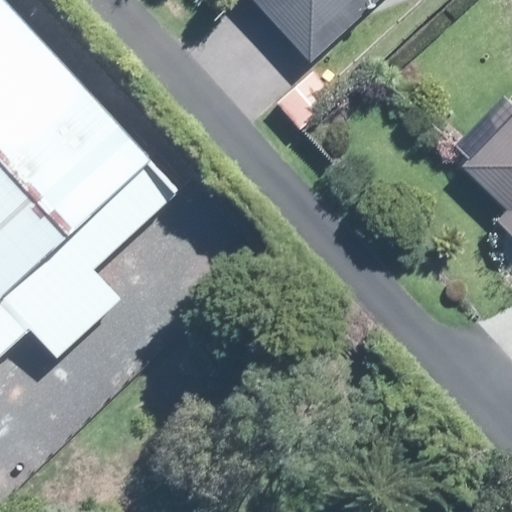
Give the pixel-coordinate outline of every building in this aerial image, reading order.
[(25,0),(0,0),(0,371),(199,195),(25,0)] [(264,0),(315,54),(374,0),(264,0)] [(349,102),(315,67),(277,104),(311,139),(349,102)] [(511,115),(468,161),(511,203),(501,215),(511,224),(511,115)] [(293,280),(265,255),(247,275),(275,301),(293,280)]
